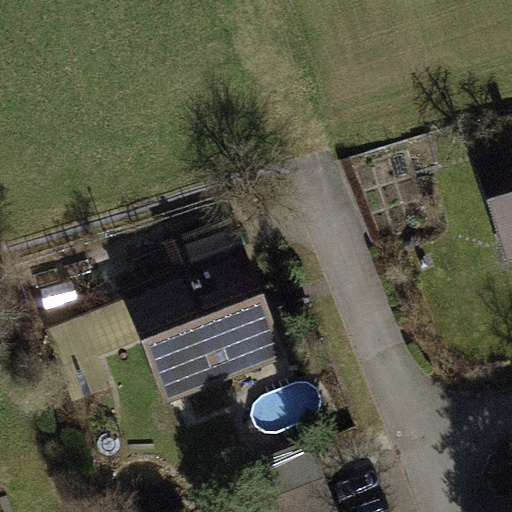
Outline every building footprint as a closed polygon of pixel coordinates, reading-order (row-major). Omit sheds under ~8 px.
[(511,157),(480,167),(503,239),(511,236),(511,157)] [(187,281),(234,262),(222,232),(176,250),(187,281)] [(178,388),(269,352),(234,262),(187,281),(143,298),(178,388)] [(69,402),(111,396),(101,331),(60,337),(69,402)] [(248,469),(263,507),(317,487),(302,449),(248,469)] [(263,507),(265,511),(326,511),(317,487),(263,507)]
